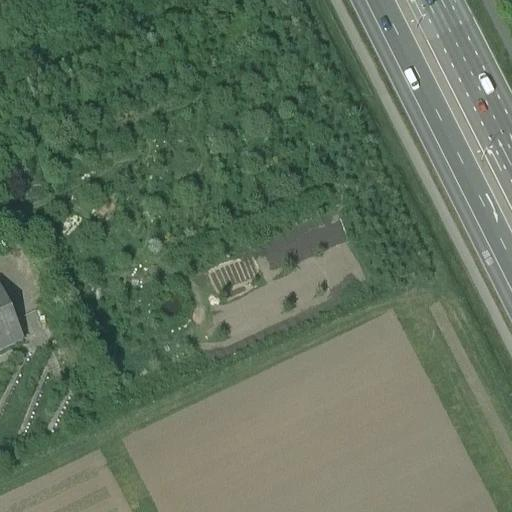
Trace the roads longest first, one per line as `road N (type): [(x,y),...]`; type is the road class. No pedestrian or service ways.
road 1 (primary): [(376,0),(511,273)]
road 2 (primary): [(511,150),(436,0)]
